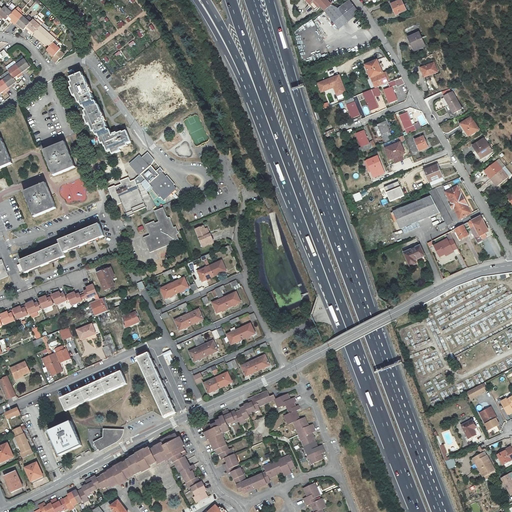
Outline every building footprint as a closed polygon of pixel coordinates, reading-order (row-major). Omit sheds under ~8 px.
[(350,23),(340,10),(332,5),(327,0),(309,0),(317,9),(322,5),(343,29),(350,23)] [(401,0),(399,0),(391,4),(396,15),(406,10),(401,0)] [(351,1),(340,10),(350,23),(361,14),(351,1)] [(5,4),(2,7),(0,9),(0,15),(1,16),(2,15),(5,18),(7,16),(12,10),(5,4)] [(16,5),(12,10),(7,16),(12,20),(11,20),(14,23),(22,14),(23,13),(20,11),(21,9),(16,5)] [(25,17),(22,14),(14,23),(18,27),(19,26),(23,29),(24,27),(32,18),(27,14),(25,17)] [(33,17),(32,18),(24,27),(28,31),(29,30),(33,33),(42,22),(37,18),(36,19),(33,17)] [(42,22),(33,33),(36,36),(36,37),(39,40),(47,31),(49,29),(46,27),(47,26),(42,22)] [(49,32),(47,31),(39,40),(43,44),(44,43),(48,46),(55,38),(54,37),(56,35),(51,30),(49,32)] [(420,31),(409,36),(416,50),(427,45),(420,31)] [(58,41),(55,38),(48,46),(45,49),(48,52),(47,53),(52,57),(58,49),(59,47),(56,44),(58,41)] [(63,53),(58,49),(52,57),(50,58),(54,62),(59,56),(59,57),(63,53)] [(13,61),(22,74),(26,71),(25,70),(29,67),(21,55),(13,61)] [(8,71),(13,79),(17,76),(18,77),(22,74),(13,61),(12,60),(4,66),(8,71)] [(378,61),(367,65),(371,78),(375,89),(379,87),(387,84),(386,81),(387,81),(384,73),(383,74),(378,61)] [(421,66),(425,76),(438,70),(433,61),(421,66)] [(2,79),(2,80),(9,89),(12,87),(12,85),(16,82),(13,79),(8,71),(0,76),(2,79)] [(75,77),(73,72),(70,74),(72,79),(70,79),(72,84),(71,84),(73,89),(71,90),(74,98),(77,97),(80,104),(81,103),(83,107),(84,107),(86,112),(84,113),(86,117),(84,118),(88,126),(90,125),(93,132),(94,131),(96,135),(98,135),(102,144),(104,143),(105,146),(106,146),(108,151),(112,149),(114,154),(121,150),(121,148),(128,145),(128,144),(132,142),(127,130),(124,132),(123,131),(118,133),(118,132),(114,133),(114,135),(112,136),(110,130),(108,131),(106,127),(108,127),(105,121),(107,121),(105,118),(104,118),(103,117),(104,116),(103,113),(102,114),(98,106),(97,106),(95,102),(94,102),(93,99),(94,98),(92,94),(93,93),(92,90),(90,90),(90,89),(90,88),(89,86),(88,86),(84,78),(83,78),(82,74),(75,77)] [(340,75),(319,83),(322,92),(335,87),(337,89),(340,95),(347,93),(340,75)] [(402,78),(394,81),(396,86),(397,88),(406,84),(402,78)] [(2,80),(0,80),(0,93),(4,91),(5,92),(9,89),(2,80)] [(379,87),(372,90),(365,93),(372,111),(379,108),(374,96),(382,93),(379,87)] [(393,87),(392,87),(385,90),(391,103),(398,100),(393,87)] [(460,105),(451,88),(443,93),(453,110),(460,105)] [(361,115),(354,97),(346,100),(353,118),(361,115)] [(421,128),(419,122),(413,124),(414,126),(413,126),(408,113),(401,116),(407,133),(421,128)] [(472,117),(463,122),(470,134),(480,129),(472,117)] [(385,142),(393,139),(392,137),(386,122),(379,125),(382,134),(385,142)] [(360,148),(370,144),(364,130),(355,134),(360,148)] [(416,141),(420,151),(429,148),(425,137),(416,141)] [(483,138),(473,145),(480,156),(490,149),(483,138)] [(3,139),(0,139),(0,169),(13,164),(3,139)] [(65,142),(43,151),(53,176),(75,167),(65,142)] [(405,154),(401,142),(384,149),(389,160),(393,159),(395,163),(403,160),(402,155),(405,154)] [(360,148),(359,148),(360,151),(358,152),(356,153),(353,154),(353,155),(361,152),(372,148),(371,144),(370,144),(360,148)] [(142,157),(140,155),(130,164),(140,176),(141,175),(145,180),(151,189),(159,198),(160,196),(164,201),(177,189),(174,185),(175,184),(168,175),(166,176),(163,172),(164,171),(161,168),(156,171),(151,165),(155,160),(148,152),(142,157)] [(380,156),(367,161),(372,171),(374,170),(377,176),(387,172),(380,156)] [(497,159),(494,161),(507,176),(510,173),(497,159)] [(496,186),(507,176),(494,161),(483,172),(496,186)] [(439,165),(424,171),(429,182),(429,184),(431,183),(432,186),(444,181),(442,178),(443,178),(439,165)] [(151,189),(145,180),(142,183),(137,184),(136,180),(132,181),(131,178),(122,181),(123,184),(117,187),(117,186),(111,188),(117,206),(124,203),(128,215),(135,212),(134,210),(145,205),(143,199),(150,196),(148,192),(151,189)] [(384,187),(390,201),(404,196),(398,181),(384,187)] [(47,184),(25,192),(34,217),(57,209),(47,184)] [(458,187),(447,193),(452,204),(451,205),(453,209),(454,208),(460,220),(472,214),(458,187)] [(446,222),(447,226),(453,223),(437,189),(434,190),(432,190),(431,191),(433,195),(441,213),(446,222)] [(353,195),(356,201),(362,198),(360,192),(353,195)] [(441,213),(433,195),(395,211),(402,229),(441,213)] [(151,234),(145,237),(151,252),(180,240),(178,234),(180,233),(177,226),(175,227),(171,216),(169,217),(165,208),(156,211),(160,221),(156,222),(156,221),(147,224),(151,234)] [(471,222),(468,223),(469,226),(477,242),(478,245),(482,242),(482,241),(486,238),(485,235),(489,233),(483,222),(481,217),(471,222)] [(469,226),(468,223),(455,230),(461,240),(469,236),(464,228),(469,226)] [(60,245),(20,262),(25,273),(64,257),(63,253),(104,236),(99,225),(58,242),(60,245)] [(203,227),(195,230),(202,247),(213,242),(210,235),(207,236),(204,230),(203,227)] [(458,248),(453,240),(450,241),(449,242),(448,239),(434,246),(439,255),(444,252),(445,255),(449,253),(450,254),(454,252),(453,251),(458,248)] [(425,256),(420,246),(404,253),(410,267),(416,264),(415,260),(425,256)] [(0,279),(8,276),(1,260),(0,260),(0,279)] [(222,260),(210,266),(215,276),(227,270),(222,260)] [(215,276),(210,266),(198,271),(203,281),(215,276)] [(111,267),(97,273),(104,290),(114,286),(111,277),(114,276),(111,267)] [(185,277),(173,283),(177,293),(190,287),(185,277)] [(237,280),(230,283),(233,287),(235,286),(237,288),(241,286),(240,284),(239,284),(237,280)] [(177,293),(173,283),(161,288),(166,298),(177,293)] [(98,295),(94,284),(86,288),(87,290),(84,291),(85,294),(87,297),(87,299),(98,295)] [(222,291),(220,287),(213,290),(216,296),(219,295),(220,297),(223,295),(222,291)] [(60,292),(52,295),(53,296),(55,301),(57,305),(67,301),(66,296),(64,293),(61,294),(60,292)] [(75,292),(68,295),(70,300),(72,306),(83,301),(82,299),(81,296),(80,293),(76,295),(75,292)] [(237,292),(224,298),(229,308),(242,302),(237,292)] [(51,297),(48,299),(47,296),(39,299),(41,302),(42,306),(44,310),(55,305),(53,302),(51,297)] [(90,304),(95,316),(107,310),(102,298),(90,304)] [(229,308),(224,298),(213,303),(218,313),(229,308)] [(34,301),(27,305),(28,307),(30,312),(31,315),(42,310),(40,307),(38,303),(35,304),(34,301)] [(187,302),(182,304),(184,308),(186,313),(190,311),(187,302)] [(21,307),(14,310),(15,312),(17,317),(18,320),(29,316),(28,312),(26,308),(22,309),(21,307)] [(199,309),(187,314),(192,324),(204,319),(199,309)] [(129,315),(127,311),(124,313),(125,316),(124,317),(126,322),(125,323),(126,327),(139,321),(135,312),(129,315)] [(9,312),(1,315),(2,318),(4,322),(5,326),(16,321),(15,318),(13,313),(10,315),(9,312)] [(258,319),(255,312),(250,315),(253,321),(258,319)] [(192,324),(187,314),(175,320),(179,330),(192,324)] [(251,323),(239,329),(243,339),(256,333),(251,323)] [(87,339),(86,337),(96,333),(92,324),(77,330),(82,341),(87,339)] [(41,333),(39,327),(34,329),(35,333),(34,333),(37,340),(42,337),(42,336),(41,333)] [(67,329),(60,332),(63,340),(71,336),(67,329)] [(243,339),(239,329),(227,334),(232,344),(243,339)] [(110,334),(104,336),(106,341),(112,354),(117,352),(113,344),(114,343),(110,334)] [(201,334),(197,336),(201,344),(205,343),(201,334)] [(42,337),(37,340),(33,341),(36,346),(45,342),(42,337)] [(213,340),(202,346),(206,356),(218,350),(213,340)] [(112,354),(106,341),(103,342),(105,347),(103,348),(106,356),(112,354)] [(206,356),(202,346),(190,352),(194,362),(206,356)] [(66,350),(50,357),(58,374),(63,371),(59,364),(70,359),(66,350)] [(168,365),(174,362),(170,355),(172,354),(170,350),(162,354),(168,365)] [(147,354),(138,358),(137,358),(165,419),(177,413),(148,353),(147,354)] [(265,355),(253,360),(258,370),(270,365),(265,355)] [(58,374),(50,357),(44,359),(47,367),(48,366),(52,376),(58,374)] [(258,370),(253,360),(241,366),(246,376),(258,370)] [(26,362),(11,368),(15,377),(30,371),(26,362)] [(61,399),(67,411),(127,384),(121,371),(61,399)] [(228,371),(216,377),(221,388),(233,382),(228,371)] [(2,377),(7,387),(12,399),(15,397),(6,376),(2,377)] [(471,400),(489,391),(485,384),(468,393),(471,400)] [(7,387),(3,389),(7,401),(12,399),(7,387)] [(225,459),(233,455),(231,450),(229,451),(222,435),(230,431),(227,425),(234,421),(234,423),(239,421),(241,423),(246,421),(245,419),(250,417),(249,415),(253,413),(253,412),(260,409),(259,406),(264,404),(275,400),(278,408),(284,406),(285,407),(298,401),(296,397),(291,399),(290,398),(291,397),(289,393),(276,399),(274,395),(269,397),(269,396),(270,395),(268,392),(249,400),(250,404),(249,405),(249,404),(245,406),(245,407),(243,408),(240,409),(241,411),(239,412),(239,411),(236,413),(235,412),(233,412),(231,413),(231,414),(230,415),(228,411),(222,414),(223,417),(219,418),(220,420),(216,422),(217,425),(213,426),(213,424),(203,428),(208,440),(210,440),(212,444),(213,443),(219,455),(221,454),(222,456),(221,456),(222,458),(223,460),(225,459)] [(509,414),(511,412),(511,397),(508,399),(508,398),(502,401),(509,414)] [(290,424),(295,422),(301,419),(298,413),(297,411),(301,409),(300,406),(299,405),(290,409),(292,413),(286,415),(290,424)] [(17,408),(5,414),(7,418),(19,413),(18,411),(17,408)] [(492,408),(481,414),(489,430),(499,425),(497,420),(498,419),(492,408)] [(311,455),(326,448),(325,444),(319,447),(318,445),(318,444),(315,436),(313,435),(313,433),(319,431),(316,424),(309,426),(309,425),(309,423),(308,420),(307,417),(301,419),(295,422),(299,431),(300,431),(303,437),(302,438),(308,452),(309,452),(311,455)] [(473,420),(463,426),(469,438),(476,434),(473,429),(476,427),(473,420)] [(71,422),(49,432),(60,456),(82,447),(71,422)] [(20,427),(13,430),(16,437),(15,438),(22,453),(20,454),(22,458),(32,453),(23,434),(20,427)] [(124,430),(104,429),(104,437),(95,442),(99,450),(100,451),(118,442),(121,438),(123,436),(124,433),(124,430)] [(171,438),(171,437),(161,442),(162,444),(159,445),(160,446),(151,451),(150,448),(131,459),(125,463),(119,466),(119,465),(112,468),(112,469),(108,472),(104,474),(110,485),(111,488),(119,484),(120,486),(128,481),(127,479),(133,476),(142,471),(142,473),(151,468),(150,467),(158,463),(159,464),(166,460),(167,462),(172,459),(174,462),(185,457),(187,456),(183,448),(185,447),(180,438),(178,439),(176,435),(171,438)] [(0,463),(15,457),(9,444),(0,447),(0,463)] [(326,448),(311,455),(312,458),(311,458),(314,464),(325,459),(324,456),(323,456),(322,454),(328,451),(326,448)] [(511,450),(511,449),(499,456),(503,465),(511,460),(511,450)] [(225,467),(227,470),(235,467),(239,464),(235,454),(233,455),(225,459),(227,464),(224,465),(225,467)] [(287,458),(284,459),(290,474),(293,472),(291,468),(293,467),(294,467),(297,466),(292,454),(287,457),(287,458)] [(483,455),(475,459),(486,480),(496,474),(487,457),(484,458),(483,455)] [(185,457),(174,462),(175,465),(180,473),(181,472),(191,467),(187,460),(185,457)] [(274,462),(280,474),(283,473),(283,471),(285,470),(287,475),(290,474),(284,459),(281,461),(280,460),(274,462)] [(454,460),(447,462),(450,470),(457,467),(454,460)] [(36,462),(25,468),(32,482),(43,477),(36,462)] [(272,477),(280,474),(274,462),(266,467),(268,471),(264,473),(269,484),(272,482),(270,478),(272,477)] [(191,467),(181,472),(190,488),(192,487),(197,496),(195,497),(197,502),(208,497),(206,493),(205,494),(204,493),(208,491),(203,482),(200,483),(199,481),(200,481),(198,477),(196,478),(194,475),(195,474),(193,471),(196,469),(194,466),(191,467)] [(231,473),(234,480),(245,475),(241,468),(237,470),(231,473)] [(15,471),(4,476),(12,492),(23,487),(15,471)] [(245,475),(234,480),(240,491),(243,489),(246,494),(256,490),(264,486),(264,487),(269,485),(269,484),(264,473),(247,481),(245,475)] [(500,477),(511,496),(511,494),(511,480),(509,475),(508,475),(507,473),(500,477)] [(110,485),(104,474),(100,476),(101,477),(97,479),(95,477),(85,482),(87,486),(86,486),(85,486),(82,487),(83,489),(78,491),(79,492),(78,493),(76,491),(67,495),(69,498),(67,498),(66,497),(62,500),(67,508),(68,511),(73,508),(72,506),(82,501),(82,502),(88,500),(86,497),(91,494),(90,493),(104,486),(105,487),(110,485)] [(324,511),(322,508),(326,506),(322,498),(317,500),(315,496),(319,494),(317,491),(319,490),(315,481),(303,486),(306,493),(307,492),(309,495),(304,497),(307,504),(312,502),(313,504),(311,504),(315,511),(312,511),(324,511)] [(67,508),(62,500),(57,503),(55,499),(49,502),(54,511),(56,511),(62,509),(63,510),(67,508)] [(127,511),(119,500),(110,507),(114,511),(127,511)] [(54,511),(49,502),(48,502),(49,505),(46,506),(47,507),(45,508),(43,503),(38,506),(40,510),(41,511),(54,511)]
